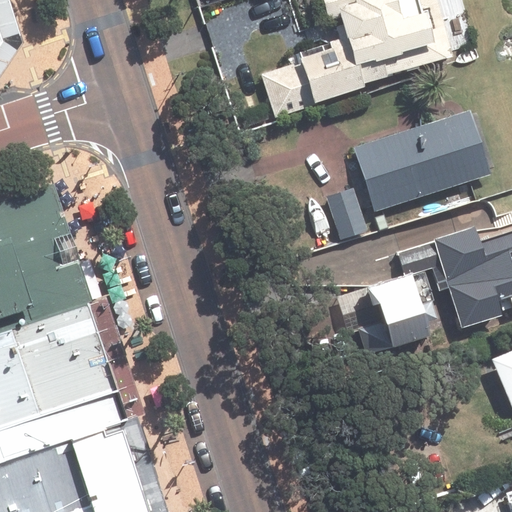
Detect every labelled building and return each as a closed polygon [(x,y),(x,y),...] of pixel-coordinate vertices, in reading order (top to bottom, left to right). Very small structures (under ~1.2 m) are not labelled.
[(358,89),(357,86),(447,58),(429,0),(316,0),(323,21),(331,19),(340,45),(292,60),(293,64),(257,75),(270,117),(358,89)] [(464,112),(349,149),(369,213),(485,176),(464,112)] [(0,330),(86,302),(47,185),(0,200),(0,330)] [(322,198),(336,241),(362,233),(348,190),(322,198)] [(457,196),(446,199),(448,208),(459,205),(457,196)] [(380,217),(372,220),(376,231),(383,229),(380,217)] [(398,255),(404,277),(438,266),(459,330),(498,318),(497,313),(511,308),(511,234),(475,247),(469,228),(431,241),(432,245),(398,255)] [(404,279),(350,296),(370,358),(424,341),(419,326),(429,322),(424,305),(413,309),(404,279)] [(0,463),(109,427),(122,423),(83,306),(87,305),(86,302),(0,330),(0,463)] [(511,350),(487,361),(508,409),(511,406),(511,350)] [(0,511),(137,511),(109,427),(0,463),(0,511)]
